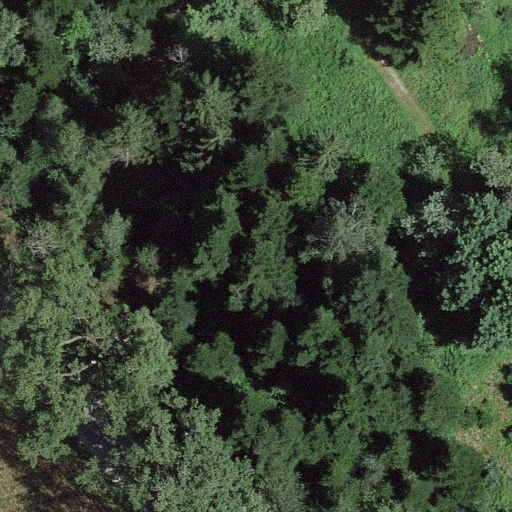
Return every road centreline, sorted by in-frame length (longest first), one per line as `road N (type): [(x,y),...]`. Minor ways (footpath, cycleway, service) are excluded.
road 1 (track): [(345,0),(397,97),(511,248)]
road 2 (residential): [(0,298),(181,511)]
